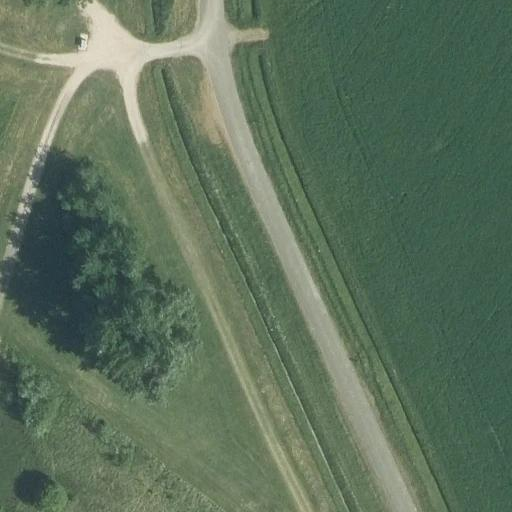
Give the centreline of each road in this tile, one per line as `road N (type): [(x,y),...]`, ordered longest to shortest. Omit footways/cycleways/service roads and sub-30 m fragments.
road 1 (unclassified): [(406,511),(236,140),(203,41),(199,0)]
road 2 (track): [(0,289),(63,103),(100,57)]
